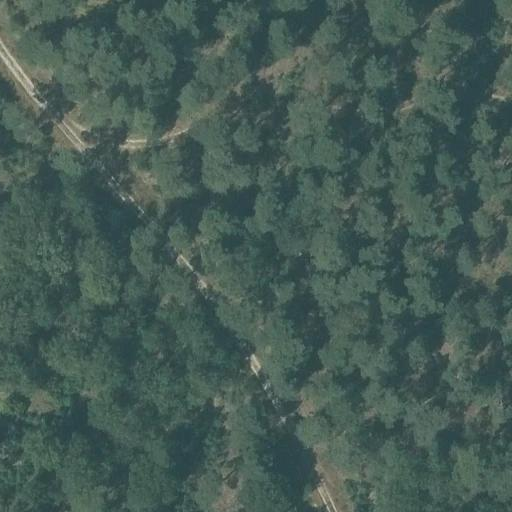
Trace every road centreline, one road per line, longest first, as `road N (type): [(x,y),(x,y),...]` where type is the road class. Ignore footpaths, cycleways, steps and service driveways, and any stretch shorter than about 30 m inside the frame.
road 1 (track): [(0,69),(48,135),(136,211),(186,271),(270,398),(332,511)]
road 2 (track): [(48,135),(185,148),(275,102),(329,90),(511,104)]
